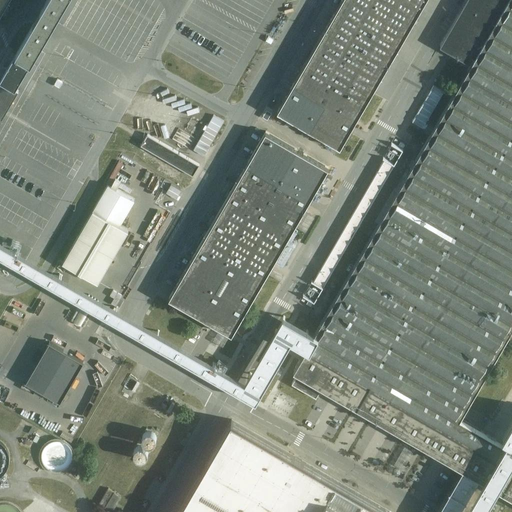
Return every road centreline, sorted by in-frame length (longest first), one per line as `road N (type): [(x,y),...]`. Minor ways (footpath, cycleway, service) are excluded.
road 1 (unclassified): [(314,0),(131,320),(136,347),(225,399)]
road 2 (unclassified): [(225,399),(459,0)]
road 3 (unclassified): [(185,0),(93,158),(94,180),(47,266),(25,288),(0,280)]
road 4 (unclassified): [(225,399),(417,511)]
road 5 (unclassified): [(158,511),(225,399)]
